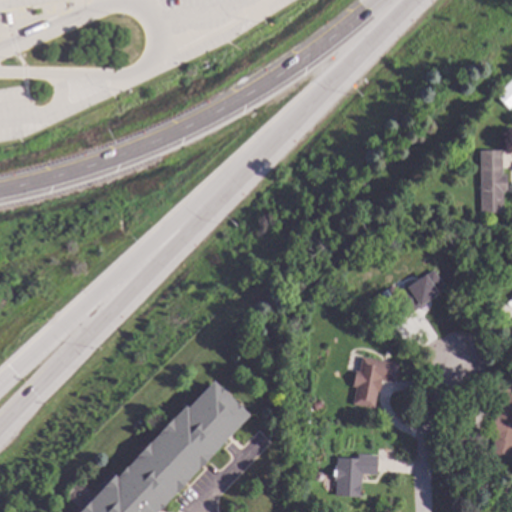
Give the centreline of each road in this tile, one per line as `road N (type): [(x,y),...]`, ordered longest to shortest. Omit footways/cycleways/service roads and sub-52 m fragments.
road 1 (motorway): [(0,189),(185,127),(253,91),(374,0)]
road 2 (motorway): [(0,431),(201,209)]
road 3 (motorway): [(201,209),(412,0)]
road 4 (motorway): [(0,382),(201,209)]
road 5 (residential): [(452,357),(421,442),(421,511)]
